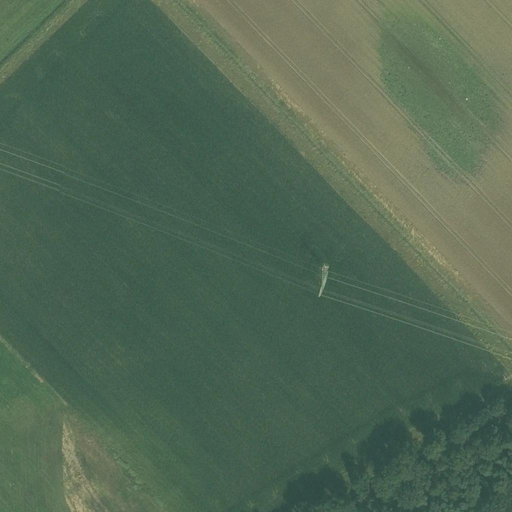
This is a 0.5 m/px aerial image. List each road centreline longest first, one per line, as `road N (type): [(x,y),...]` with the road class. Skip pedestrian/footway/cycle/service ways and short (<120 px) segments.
road 1 (track): [(475,440),(428,371),(366,306),(5,181)]
road 2 (unclassified): [(358,511),(511,418)]
